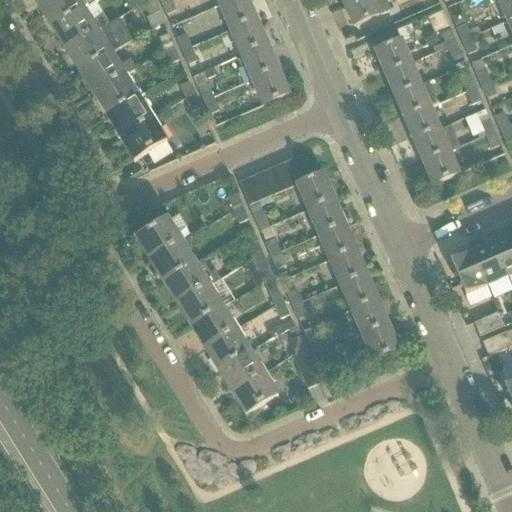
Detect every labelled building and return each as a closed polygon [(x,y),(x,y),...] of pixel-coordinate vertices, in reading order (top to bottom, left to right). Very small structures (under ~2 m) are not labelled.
[(34,0),(40,9),(47,5),(54,0),(34,0)] [(54,0),(40,9),(54,31),(85,11),(78,0),(54,0)] [(153,0),(144,5),(150,18),(159,13),(153,0)] [(171,0),(169,0),(161,4),(167,17),(177,13),(171,0)] [(238,0),(221,8),(231,33),(256,22),(246,0),(238,0)] [(361,0),(346,7),(355,28),(373,20),(380,17),(391,13),(385,0),(361,0)] [(511,0),(501,0),(499,1),(509,24),(511,22),(511,0)] [(54,31),(68,53),(101,32),(96,22),(93,24),(85,11),(54,31)] [(451,15),(456,27),(467,22),(462,11),(451,15)] [(443,14),(428,20),(434,35),(449,28),(443,14)] [(160,17),(148,22),(153,31),(164,25),(161,18),(160,17)] [(101,32),(68,53),(82,75),(113,55),(134,42),(120,20),(101,32)] [(231,33),(242,57),(267,47),(256,22),(231,33)] [(457,31),(463,43),(472,39),(466,26),(457,31)] [(396,32),(373,42),(378,53),(377,54),(386,76),(411,66),(401,43),(396,32)] [(445,44),(448,50),(457,46),(451,33),(442,37),(445,44)] [(159,40),(165,53),(174,48),(168,35),(159,40)] [(179,39),(177,40),(183,53),(192,50),(186,36),(179,39)] [(472,39),(463,43),(468,57),(478,53),(472,39)] [(445,44),(433,49),(436,55),(448,50),(445,44)] [(457,46),(448,50),(453,63),(463,59),(457,46)] [(242,57),(253,82),(278,72),(267,47),(242,57)] [(174,48),(165,53),(171,66),(180,61),(174,48)] [(192,50),(183,53),(189,66),(197,63),(192,50)] [(113,55),(82,75),(90,89),(95,97),(129,76),(136,71),(131,62),(123,67),(121,68),(113,55)] [(386,76),(396,98),(421,88),(411,66),(386,76)] [(213,70),(203,74),(206,82),(216,78),(213,70)] [(476,75),(481,87),(491,83),(485,71),(476,75)] [(278,72),(253,82),(264,108),(289,97),(278,72)] [(203,74),(193,79),(198,90),(199,90),(200,89),(208,86),(206,82),(203,74)] [(95,97),(109,119),(141,100),(133,87),(135,85),(129,76),(95,97)] [(461,81),(467,94),(476,90),(470,77),(461,81)] [(180,88),(186,101),(195,97),(189,83),(180,88)] [(491,83),(481,87),(487,101),(497,97),(491,83)] [(396,98),(405,120),(430,110),(438,106),(429,84),(421,88),(396,98)] [(200,89),(198,90),(203,104),(214,99),(208,86),(200,89)] [(476,90),(467,94),(472,107),(482,103),(476,90)] [(195,97),(186,101),(192,114),(201,110),(195,97)] [(214,99),(203,104),(209,117),(210,116),(220,113),(214,99)] [(109,119),(123,141),(156,120),(150,110),(148,111),(141,100),(109,119)] [(405,120),(415,143),(440,132),(430,110),(405,120)] [(476,116),(465,121),(471,134),(482,129),(486,138),(495,134),(489,121),(485,112),(476,116)] [(495,119),(500,132),(510,128),(504,115),(495,119)] [(156,120),(123,141),(136,162),(134,163),(135,164),(167,144),(167,143),(159,130),(161,128),(156,120)] [(511,132),(510,128),(500,132),(506,145),(511,142),(511,132)] [(415,143),(424,165),(449,154),(440,132),(415,143)] [(495,134),(486,138),(491,151),(501,147),(495,134)] [(449,154),(424,165),(434,187),(459,177),(449,154)] [(295,189),(298,187),(306,184),(296,160),(285,165),(295,189)] [(284,193),(295,189),(285,165),(274,170),(284,193)] [(272,198),(284,193),(274,170),(262,175),(272,198)] [(270,199),(272,198),(262,175),(251,180),(261,203),(270,199)] [(298,187),(309,213),(334,202),(323,177),(306,184),(298,187)] [(261,203),(251,180),(240,185),(249,208),(259,204),(261,203)] [(228,199),(234,212),(243,208),(238,195),(228,199)] [(261,203),(259,204),(262,209),(272,204),(270,199),(261,203)] [(309,213),(320,238),(345,227),(334,202),(309,213)] [(259,204),(249,208),(255,222),(265,217),(262,209),(259,204)] [(243,208),(234,212),(240,226),(249,222),(243,208)] [(265,217),(255,222),(260,233),(270,229),(265,217)] [(139,242),(152,263),(185,242),(180,234),(176,237),(168,224),(170,223),(169,222),(136,242),(137,243),(139,242)] [(320,238),(331,263),(355,252),(345,227),(320,238)] [(273,228),(261,234),(265,243),(277,238),(273,228)] [(507,238),(494,246),(508,279),(511,277),(511,238),(509,241),(507,238)] [(152,263),(166,285),(195,267),(187,255),(192,252),(185,242),(152,263)] [(266,246),(271,259),(281,255),(275,242),(266,246)] [(258,243),(248,248),(254,261),(264,257),(258,243)] [(486,247),(473,255),(487,288),(508,279),(494,246),(488,250),(486,247)] [(331,263),(341,288),(366,277),(355,252),(331,263)] [(281,255),(271,259),(277,271),(286,267),(281,255)] [(487,288),(473,255),(467,259),(465,256),(451,264),(465,297),(487,288)] [(254,261),(246,266),(251,278),(260,274),(264,284),(274,280),(264,257),(254,261)] [(195,267),(166,285),(179,307),(213,286),(220,281),(215,273),(211,276),(202,262),(195,267)] [(341,288),(352,313),(377,302),(366,277),(341,288)] [(179,307),(193,330),(223,312),(214,299),(219,296),(213,286),(179,307)] [(287,296),(293,309),(302,305),(297,292),(287,296)] [(279,293),(269,297),(275,309),(285,305),(279,293)] [(352,313),(363,338),(388,327),(377,302),(352,313)] [(285,305),(275,309),(280,322),(290,317),(285,305)] [(302,305),(293,309),(298,322),(308,317),(302,305)] [(193,330),(206,351),(240,330),(234,321),(230,324),(223,312),(193,330)] [(474,325),(480,339),(504,328),(498,315),(474,325)] [(269,334),(272,342),(295,331),(291,324),(269,334)] [(388,327),(363,338),(374,363),(399,352),(388,327)] [(206,351),(220,374),(250,356),(242,343),(246,340),(240,330),(206,351)] [(482,345),(488,358),(511,348),(511,346),(507,334),(482,345)] [(299,339),(290,343),(291,346),(296,358),(306,354),(301,342),(299,339)] [(318,341),(309,345),(310,348),(314,358),(324,354),(319,344),(318,341)] [(296,358),(294,359),(308,391),(320,386),(306,354),(296,358)] [(324,354),(314,358),(321,374),(331,370),(324,354)] [(220,374),(234,396),(268,375),(261,365),(257,368),(250,356),(220,374)] [(268,375),(234,396),(247,417),(245,418),(246,419),(279,399),(278,398),(276,399),(269,387),(273,384),(268,375)]
